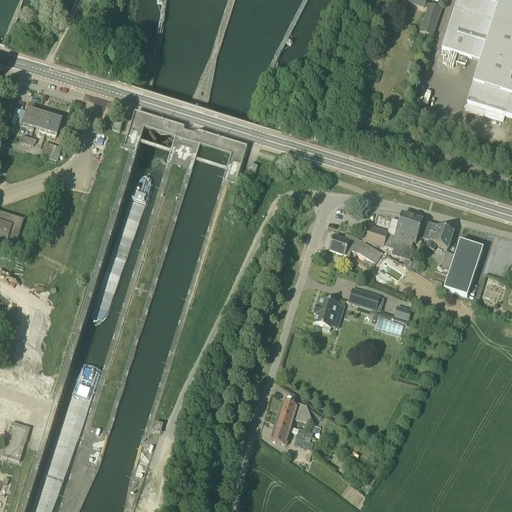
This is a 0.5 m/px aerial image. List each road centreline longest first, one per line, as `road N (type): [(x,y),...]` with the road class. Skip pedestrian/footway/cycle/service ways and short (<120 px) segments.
road 1 (tertiary): [(511,216),(0,57)]
road 2 (residential): [(234,511),(325,205),(342,199),(406,208),(511,239)]
